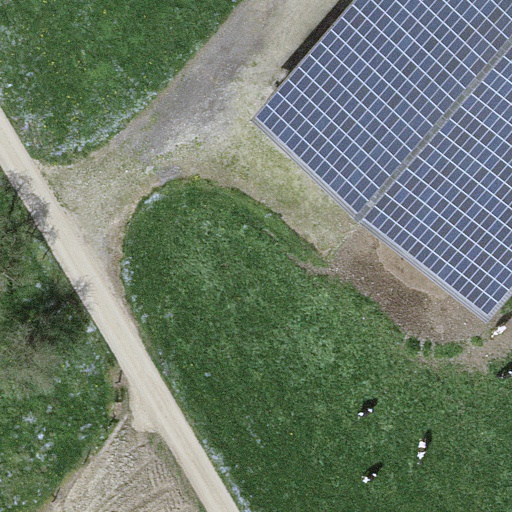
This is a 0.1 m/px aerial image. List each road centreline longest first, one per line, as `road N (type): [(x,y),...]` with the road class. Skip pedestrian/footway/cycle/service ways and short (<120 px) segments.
road 1 (track): [(0,132),(227,511)]
road 2 (track): [(54,223),(174,121),(291,0)]
